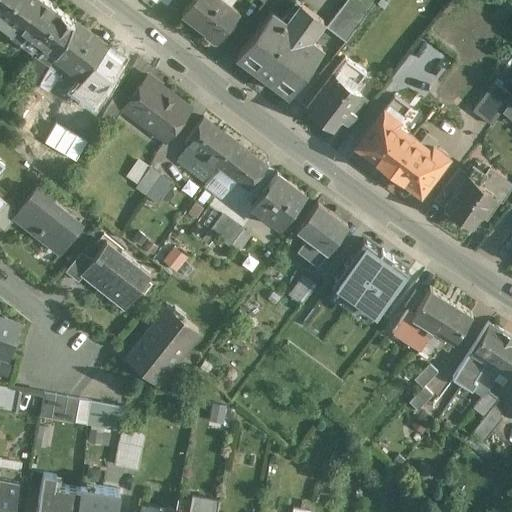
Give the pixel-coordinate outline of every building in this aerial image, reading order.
[(0,0),(0,24),(11,32),(9,34),(10,34),(35,0),(0,0)] [(74,23),(43,0),(35,0),(10,34),(39,56),(42,52),(46,56),(50,51),(56,55),(74,23)] [(170,0),(167,5),(181,15),(182,13),(181,12),(190,0),(170,0)] [(224,0),(190,0),(181,12),(182,13),(206,31),(204,33),(214,40),(215,39),(217,40),(240,12),(230,4),(224,0)] [(346,0),(326,26),(345,41),(376,0),(346,0)] [(301,4),(287,23),(272,12),(237,57),(289,95),(308,68),(322,49),(309,39),(323,20),(301,4)] [(108,48),(74,22),(74,23),(56,55),(49,67),(39,87),(38,88),(47,94),(60,78),(76,90),(108,48)] [(330,76),(306,108),(321,118),(321,122),(330,128),(334,128),(335,129),(343,118),(349,122),(366,99),(353,89),(365,72),(345,56),(330,76)] [(49,67),(35,59),(24,79),(39,87),(49,67)] [(402,64),(390,80),(399,87),(412,71),(402,64)] [(308,68),(289,95),(288,95),(299,103),(299,102),(318,76),(308,68)] [(318,76),(299,102),(306,108),(330,76),(323,70),(318,76)] [(191,110),(148,78),(130,102),(123,112),(124,112),(166,144),(191,110)] [(511,96),(511,94),(494,81),(472,110),(491,124),(511,96)] [(47,94),(38,88),(31,101),(34,103),(29,111),(28,110),(27,112),(42,122),(41,122),(43,123),(58,102),(47,94)] [(118,92),(101,120),(112,128),(124,112),(123,112),(130,102),(118,92)] [(384,107),(356,144),(358,145),(358,150),(366,156),(371,155),(388,168),(413,135),(397,122),(410,105),(394,93),(384,107)] [(511,97),(502,111),(511,118),(511,97)] [(203,119),(185,144),(190,148),(178,162),(191,173),(208,185),(214,176),(219,170),(237,145),(203,119)] [(425,133),(420,140),(413,135),(388,168),(405,181),(406,186),(414,192),(419,191),(420,192),(448,155),(433,144),(436,141),(425,133)] [(267,167),(237,145),(219,170),(236,182),(249,192),(267,167)] [(151,169),(136,191),(147,198),(162,177),(151,169)] [(236,182),(219,170),(214,176),(231,189),(236,182)] [(306,196),(278,174),(252,209),(280,230),(306,196)] [(496,194),(467,174),(456,191),(444,207),(445,208),(444,210),(456,219),(458,217),(472,228),(496,194)] [(231,189),(214,176),(208,185),(205,188),(222,201),(231,189)] [(162,177),(147,198),(158,206),(173,185),(162,177)] [(62,248),(87,215),(38,178),(13,211),(62,248)] [(446,184),(434,201),(444,207),(456,191),(446,184)] [(348,227),(317,205),(298,231),(309,239),(298,253),(319,267),(348,227)] [(222,217),(210,235),(220,242),(232,224),(222,217)] [(243,232),(232,224),(220,242),(230,249),(243,232)] [(407,271),(363,239),(336,276),(349,286),(351,287),(352,285),(365,294),(380,305),(382,306),(407,271)] [(150,276),(106,241),(92,259),(83,271),(85,272),(103,286),(104,285),(126,303),(123,308),(124,309),(150,276)] [(175,247),(165,261),(178,271),(189,257),(175,247)] [(81,251),(65,271),(78,281),(85,272),(83,271),(92,259),(81,251)] [(349,286),(336,276),(329,285),(342,294),(349,286)] [(303,278),(289,297),(302,306),(316,288),(303,278)] [(316,288),(302,306),(314,315),(328,296),(316,288)] [(425,297),(415,314),(409,310),(408,311),(394,334),(420,350),(422,349),(426,341),(451,300),(430,288),(425,297)] [(425,297),(416,291),(405,309),(408,311),(409,310),(415,314),(425,297)] [(380,305),(365,294),(358,304),(373,315),(380,305)] [(472,313),(451,300),(426,341),(435,346),(442,335),(454,343),(472,313)] [(198,331),(167,306),(126,358),(158,383),(198,331)] [(19,323),(0,317),(0,356),(7,359),(19,323)] [(507,334),(488,322),(454,380),(472,391),(477,384),(474,382),(483,367),(486,369),(507,334)] [(511,369),(511,336),(507,334),(486,369),(490,372),(494,366),(509,375),(511,369)] [(435,346),(426,341),(422,349),(420,350),(417,354),(427,360),(435,346)] [(430,366),(414,382),(423,390),(425,389),(438,374),(430,366)] [(20,389),(0,385),(0,409),(15,413),(20,389)] [(433,397),(425,389),(423,390),(409,405),(418,413),(433,397)] [(499,400),(488,392),(474,410),(485,418),(492,410),(499,400)] [(125,407),(88,400),(86,424),(120,430),(125,407)] [(212,402),(208,420),(223,423),(227,406),(212,402)] [(485,418),(471,436),(483,445),(503,419),(492,410),(485,418)] [(130,443),(118,441),(114,465),(138,469),(145,432),(133,430),(130,443)] [(0,511),(11,511),(18,479),(20,469),(0,465),(0,511)] [(76,511),(81,489),(54,484),(56,475),(44,473),(42,482),(36,511),(76,511)] [(114,511),(118,490),(82,484),(81,489),(76,511),(114,511)] [(217,511),(219,500),(192,495),(188,511),(217,511)]
